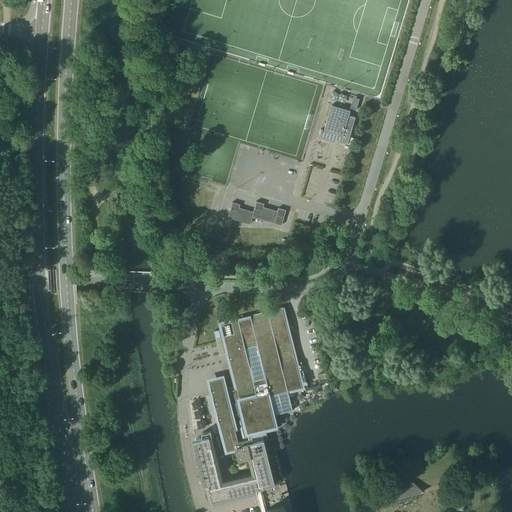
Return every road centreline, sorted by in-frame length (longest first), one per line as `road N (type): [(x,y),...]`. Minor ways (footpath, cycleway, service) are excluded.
road 1 (primary): [(94,511),(64,255),(71,0)]
road 2 (unclassified): [(158,284),(305,289),(335,277),(346,263),(425,0)]
road 3 (primary): [(42,50),(41,302),(76,511)]
road 4 (unknown): [(441,0),(368,242),(379,261),(511,313)]
road 5 (unclassified): [(158,284),(0,279)]
